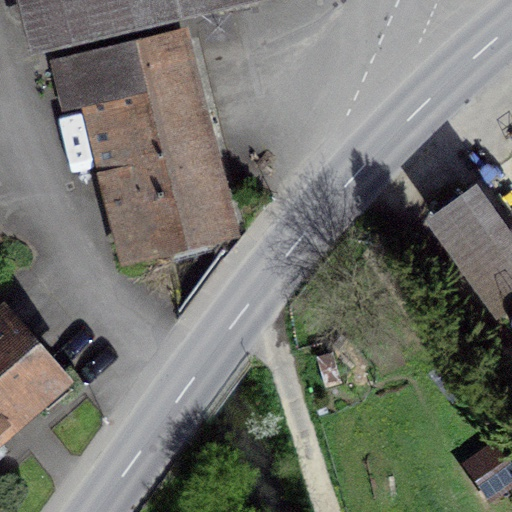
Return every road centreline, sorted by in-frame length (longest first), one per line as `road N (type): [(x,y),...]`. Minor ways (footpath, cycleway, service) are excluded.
road 1 (tertiary): [(371,145),(260,282),(95,511)]
road 2 (track): [(328,511),(260,282)]
road 3 (tertiary): [(511,25),(371,145)]
road 4 (residential): [(371,145),(419,0)]
